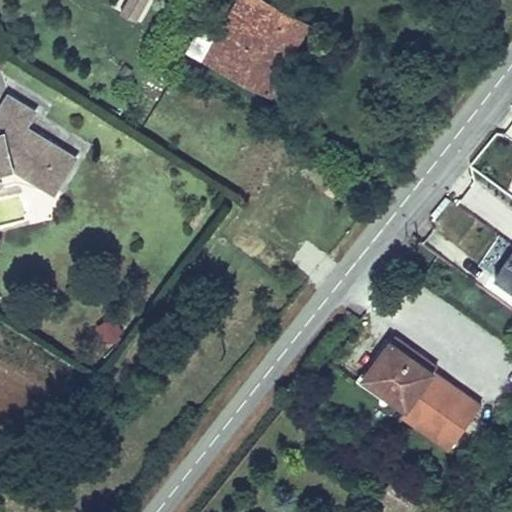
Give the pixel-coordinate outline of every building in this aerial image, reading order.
[(144,8),(128,0),(121,12),(137,21),(144,8)] [(258,26),(271,4),(264,0),(238,0),(220,35),(200,26),(188,51),(271,95),(308,23),(285,11),(273,34),(258,26)] [(285,11),(271,4),(258,26),(273,34),(285,11)] [(0,170),(13,167),(55,192),(76,157),(26,126),(36,111),(9,95),(0,110),(0,170)] [(511,255),(497,276),(511,287),(511,255)] [(109,342),(124,333),(116,319),(101,328),(109,342)] [(482,404),(390,338),(360,378),(405,410),(401,416),(449,450),(482,404)] [(393,477),(378,498),(398,511),(404,511),(417,494),(393,477)]
